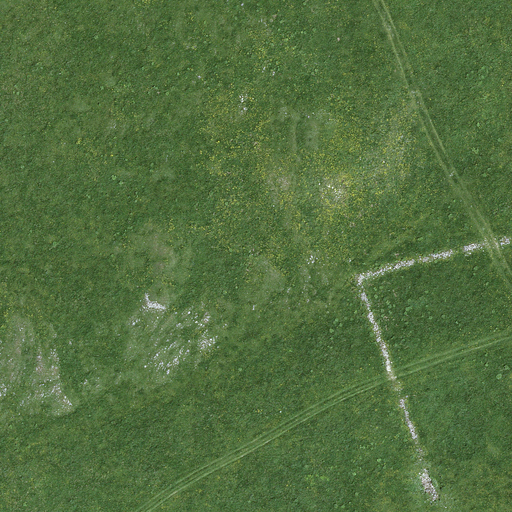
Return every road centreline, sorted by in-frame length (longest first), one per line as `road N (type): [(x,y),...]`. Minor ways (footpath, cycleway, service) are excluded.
road 1 (track): [(511,322),(190,475),(147,511)]
road 2 (track): [(511,281),(439,150),(375,0)]
